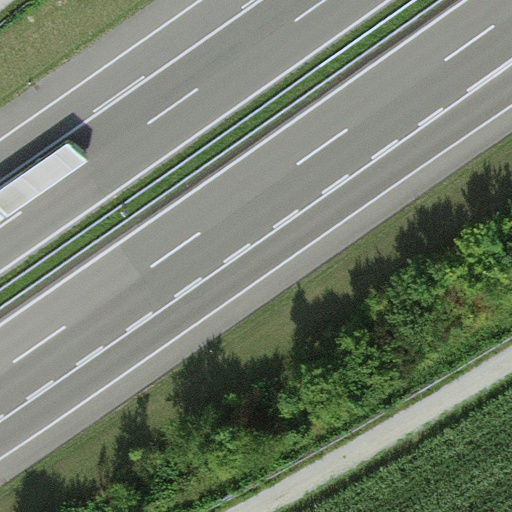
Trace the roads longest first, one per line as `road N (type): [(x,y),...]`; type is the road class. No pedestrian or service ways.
road 1 (motorway): [(326,0),(0,228)]
road 2 (motorway): [(0,373),(275,183)]
road 3 (track): [(511,362),(251,511)]
road 4 (motorway): [(275,183),(511,15)]
road 5 (motorway): [(275,183),(511,54)]
